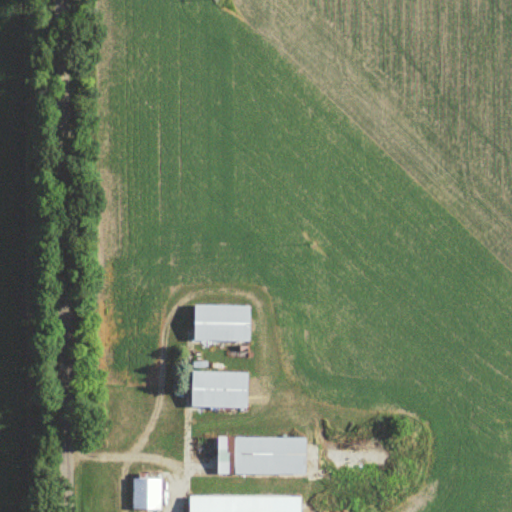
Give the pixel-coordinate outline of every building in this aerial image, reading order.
[(192,307),(249,307),(248,343),(192,342),(192,307)] [(190,372),(247,374),(246,408),(189,406),(190,372)] [(304,440),(217,439),(217,476),(303,477),(304,440)] [(130,511),(131,479),(161,479),(161,511),(130,511)] [(299,496),(298,511),(188,511),(188,495),(299,496)]
